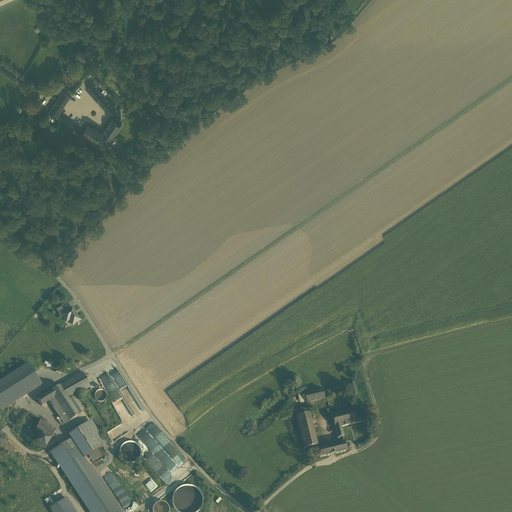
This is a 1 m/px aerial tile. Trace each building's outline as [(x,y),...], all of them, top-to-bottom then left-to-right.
[(64,71),(67,81),(80,79),(78,68),(64,71)] [(86,87),(108,112),(114,107),(96,87),(100,83),(95,79),(86,87)] [(63,91),(57,100),(64,105),(70,96),(66,93),(63,91)] [(62,108),(64,105),(57,100),(55,103),(62,108)] [(49,112),(56,117),(59,113),(62,108),(55,103),(49,112)] [(81,129),(61,115),(59,119),(79,132),(81,129)] [(112,119),(105,129),(102,134),(88,125),(84,131),(82,134),(95,143),(104,149),(113,135),(120,125),(112,119)] [(56,311),(60,316),(61,315),(64,313),(61,308),(56,311)] [(69,321),(72,325),(80,321),(72,308),(64,313),(61,315),(65,321),(67,319),(69,320),(69,321)] [(41,386),(27,365),(0,381),(0,411),(0,412),(41,386)] [(99,376),(110,400),(120,396),(113,382),(121,378),(116,368),(99,376)] [(82,373),(59,386),(68,400),(75,397),(91,387),(84,375),(82,373)] [(353,383),(348,384),(349,387),(351,397),(357,396),(353,383)] [(330,392),(345,388),(344,385),(322,391),(323,394),(330,392)] [(41,407),(49,401),(51,400),(54,399),(56,402),(69,422),(79,415),(68,400),(59,386),(37,400),(41,406),(41,407)] [(324,399),(323,394),(322,391),(322,390),(303,394),(306,403),(324,399)] [(94,395),(94,397),(95,399),(96,401),(98,402),(101,402),(103,402),(105,400),(106,398),(106,396),(105,394),(104,392),(102,391),(99,391),(97,391),(95,393),(94,395)] [(68,400),(79,415),(84,411),(75,397),(68,400)] [(69,422),(56,402),(53,403),(51,400),(49,401),(65,425),(69,422)] [(338,413),(341,427),(364,421),(362,413),(356,415),(354,416),(352,409),(338,413)] [(331,414),(337,438),(344,437),(341,427),(338,413),(331,414)] [(296,417),(304,449),(317,446),(314,434),(313,432),(309,414),(296,417)] [(50,440),(56,430),(40,421),(34,431),(40,435),(41,434),(50,439),(50,440)] [(85,424),(100,448),(106,444),(90,421),(85,424)] [(68,435),(71,440),(83,459),(84,459),(87,456),(97,450),(100,448),(85,424),(68,435)] [(35,443),(45,449),(50,440),(50,439),(41,434),(40,435),(35,443)] [(118,511),(84,459),(83,459),(71,440),(64,444),(51,453),(69,480),(89,511),(118,511)] [(119,451),(119,455),(121,459),(124,462),(128,464),(132,464),(136,462),(139,459),(141,456),(141,451),(139,447),(136,444),(132,442),(128,442),(124,444),(121,447),(119,451)] [(344,443),(332,446),(334,454),(346,451),(344,443)] [(319,458),(331,455),(329,447),(317,450),(319,458)] [(97,450),(87,456),(94,462),(101,457),(97,450)] [(177,511),(196,511),(200,508),(202,503),(202,497),(199,492),(194,488),(189,486),(183,486),(177,489),(174,494),(172,500),(173,505),(175,510),(177,511)] [(74,511),(66,499),(50,509),(52,511),(74,511)] [(159,503),(152,506),(152,511),(171,511),(172,511),(168,503),(159,503)]
